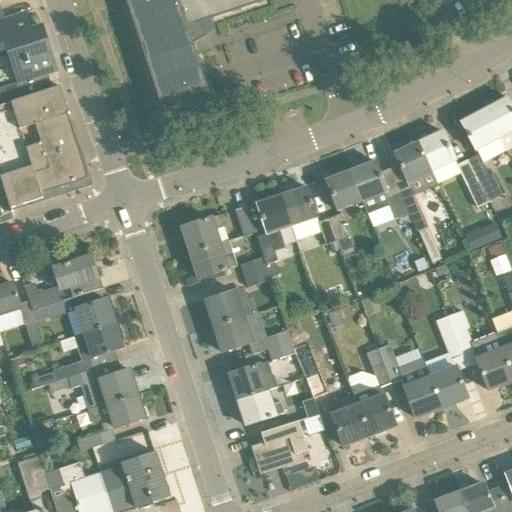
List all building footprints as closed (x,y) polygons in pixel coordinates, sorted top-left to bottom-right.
[(264,2),(262,0),(126,0),(164,116),(212,101),(193,42),(214,31),(210,20),(264,2)] [(275,0),(278,8),(292,4),(291,0),(275,0)] [(5,20),(0,4),(0,45),(5,44),(17,84),(0,88),(0,107),(52,90),(48,74),(56,71),(42,27),(31,30),(25,14),(5,20)] [(244,59),(267,59),(267,44),(300,44),(301,16),(268,16),(267,40),(244,40),(244,59)] [(298,79),(316,73),(311,61),(294,67),(298,79)] [(58,88),(52,90),(0,107),(0,176),(11,211),(90,185),(58,88)] [(511,107),(507,98),(483,111),(499,141),(506,153),(511,150),(511,107)] [(461,123),(477,153),(499,141),(483,111),(461,123)] [(442,132),(418,143),(432,174),(457,163),(442,132)] [(437,187),(432,174),(418,143),(395,154),(410,189),(399,194),(409,214),(417,232),(418,232),(428,228),(414,197),(437,187)] [(479,155),(467,161),(490,203),(505,195),(494,173),(489,176),(479,155)] [(490,203),(467,161),(457,167),(477,209),(490,203)] [(389,198),(375,162),(351,172),(362,203),(367,216),(389,207),(395,220),(409,214),(399,194),(389,198)] [(326,181),(338,213),(362,203),(351,172),(326,181)] [(317,220),(307,188),(282,196),(293,228),(317,220)] [(257,205),(268,237),(269,236),(270,239),(258,243),(264,258),(266,266),(275,263),(278,263),(275,252),(285,249),(280,233),(293,228),(282,196),(257,205)] [(243,237),(256,233),(247,207),(235,211),(243,237)] [(338,242),(350,238),(341,215),(329,219),(338,242)] [(190,254),(222,244),(229,242),(225,228),(221,216),(182,228),(190,254)] [(329,245),(338,242),(329,219),(318,223),(326,247),(329,245)] [(442,260),(428,228),(418,232),(432,265),(442,260)] [(350,238),(338,242),(341,251),(345,260),(356,256),(350,238)] [(234,258),(229,242),(222,244),(190,254),(199,280),(237,268),(234,258)] [(341,251),(338,242),(329,245),(333,254),(341,251)] [(501,244),(488,250),(492,259),(505,253),(501,244)] [(32,313),(33,313),(46,308),(69,301),(103,291),(99,278),(97,278),(91,258),(51,271),(56,289),(41,294),(40,291),(38,292),(35,284),(24,287),(29,301),(32,313)] [(264,258),(241,266),(244,278),(267,270),(266,266),(264,258)] [(17,263),(20,274),(34,269),(31,259),(17,263)] [(424,259),(415,263),(419,273),(428,269),(424,259)] [(275,263),(266,266),(267,270),(270,279),(279,276),(275,263)] [(438,277),(449,273),(445,265),(435,270),(438,277)] [(267,270),(244,278),(247,289),(271,282),(270,279),(267,270)] [(13,284),(0,288),(0,318),(20,312),(24,326),(25,326),(33,352),(45,348),(33,313),(32,313),(29,301),(19,304),(13,284)] [(248,300),(245,289),(206,302),(214,327),(257,313),(253,299),(248,300)] [(511,328),(497,334),(511,372),(511,289),(507,291),(511,303),(511,328)] [(367,317),(381,311),(375,296),(361,301),(367,317)] [(107,300),(75,311),(83,335),(115,325),(107,300)] [(69,301),(46,308),(49,320),(72,312),(69,301)] [(339,310),(327,315),(333,330),(345,325),(339,310)] [(473,353),(488,391),(511,381),(511,372),(497,334),(472,344),(467,331),(470,330),(463,312),(448,318),(463,357),(473,353)] [(257,313),(214,327),(223,354),(248,345),(252,356),(267,351),(291,343),(288,332),(266,339),(257,313)] [(448,318),(436,322),(452,362),(463,357),(448,318)] [(57,382),(68,379),(94,370),(90,360),(123,350),(115,325),(83,335),(74,338),(78,349),(82,362),(53,372),(57,382)] [(267,351),(271,363),(295,355),(291,343),(267,351)] [(442,409),(430,377),(423,361),(399,370),(395,358),(390,347),(379,351),(391,385),(401,381),(416,419),(442,409)] [(379,389),(382,389),(391,385),(379,351),(366,355),(379,389)] [(13,370),(26,366),(23,357),(10,361),(13,370)] [(230,375),(238,401),(269,391),(266,379),(272,377),(268,363),(230,375)] [(430,377),(442,409),(469,399),(456,366),(430,377)] [(94,370),(68,379),(71,389),(80,386),(88,411),(137,395),(129,371),(97,380),(94,370)] [(313,400),(319,413),(331,408),(317,374),(305,379),(313,400)] [(396,427),(382,389),(379,389),(373,391),(372,389),(362,386),(351,390),(357,404),(370,437),(396,427)] [(269,391),(238,401),(246,427),(284,415),(280,404),(274,406),(269,391)] [(93,424),(101,421),(104,433),(77,442),(80,453),(116,441),(112,431),(145,420),(137,395),(88,411),(93,424)] [(320,415),(319,413),(313,400),(303,403),(308,419),(320,415)] [(331,414),(344,447),(370,437),(357,404),(331,414)] [(308,452),(301,428),(299,422),(261,434),(265,446),(254,449),(262,474),(299,463),(297,456),(308,452)] [(46,463),(56,458),(49,446),(39,452),(46,463)] [(156,453),(121,464),(122,467),(100,474),(111,511),(121,511),(136,507),(137,511),(138,511),(138,510),(142,509),(145,510),(149,509),(151,506),(153,505),(153,506),(170,501),(156,453)] [(18,464),(27,494),(38,491),(39,495),(50,491),(45,474),(40,457),(18,464)] [(45,474),(50,491),(56,511),(111,511),(100,474),(84,479),(80,464),(60,470),(45,474)] [(297,473),(286,477),(291,490),(302,486),(297,473)] [(511,511),(511,474),(506,477),(509,484),(499,488),(508,511),(511,511)] [(484,485),(461,494),(467,511),(508,511),(499,488),(487,492),(484,485)] [(467,511),(461,494),(436,504),(439,511),(438,511),(467,511)] [(44,511),(40,500),(30,503),(32,511),(16,511),(12,511),(44,511)]
